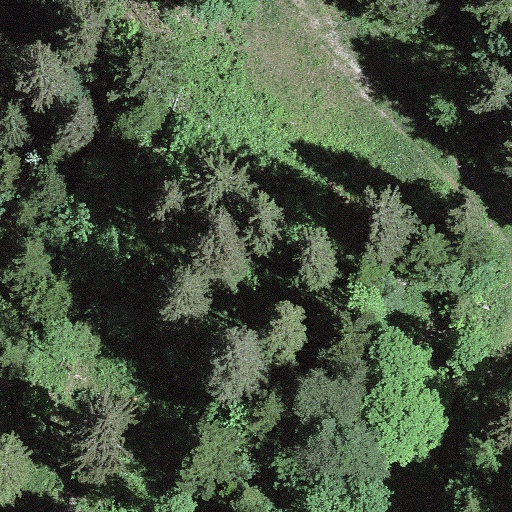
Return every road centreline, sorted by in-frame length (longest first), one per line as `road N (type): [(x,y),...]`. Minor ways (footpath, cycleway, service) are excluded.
road 1 (track): [(511,237),(441,150),(296,0)]
road 2 (track): [(430,511),(511,363)]
